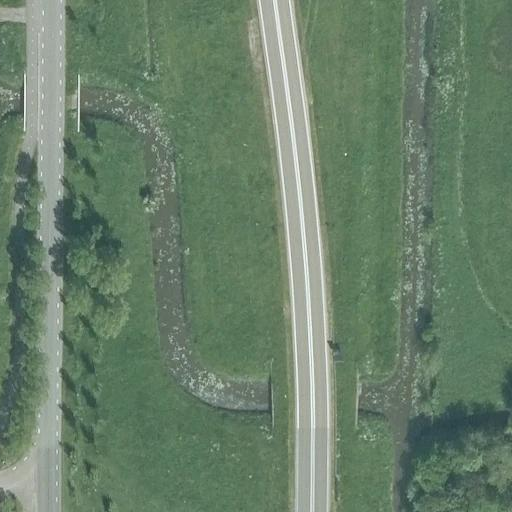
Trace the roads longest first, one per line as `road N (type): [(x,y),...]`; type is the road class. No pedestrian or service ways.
road 1 (secondary): [(46,484),(51,0)]
road 2 (trunk): [(311,511),(302,231)]
road 3 (trunk): [(275,0),(302,231)]
